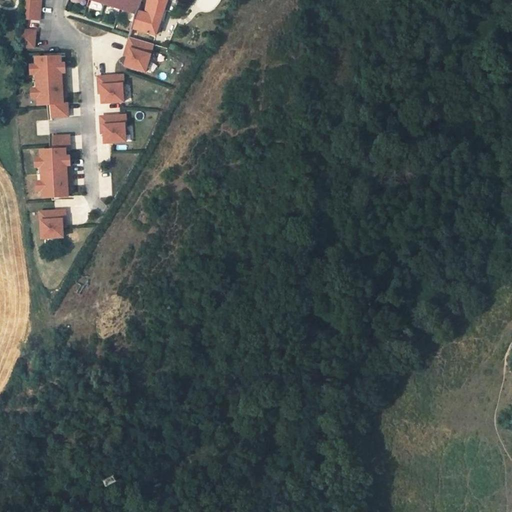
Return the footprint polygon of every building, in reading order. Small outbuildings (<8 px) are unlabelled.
[(43,0),(28,0),(28,1),(27,18),(42,20),(43,0)] [(84,0),(136,17),(137,12),(140,0),(84,0)] [(147,0),(143,14),(137,12),(136,17),(132,29),(155,36),(163,12),(173,15),(177,0),(147,0)] [(40,28),(25,27),(23,43),(38,44),(40,28)] [(152,43),(130,37),(126,47),(130,48),(125,65),(146,70),(150,54),(149,53),(152,43)] [(42,58),(33,58),(33,65),(37,65),(37,74),(33,74),(33,81),(62,81),(62,74),(58,74),(58,65),(58,58),(42,58)] [(125,74),(100,75),(100,84),(103,84),(103,101),(124,100),(124,83),(125,83),(125,74)] [(62,81),(33,81),(33,89),(37,89),(37,97),(33,97),(33,105),(42,105),(45,105),(45,103),(49,103),(49,117),(45,117),(45,119),(62,119),(62,105),(58,105),(58,98),(58,89),(62,89),(62,81)] [(127,115),(102,116),(102,125),(105,125),(105,142),(126,141),(126,124),(127,124),(127,115)] [(52,138),(45,138),(45,149),(42,149),(40,149),(40,152),(33,152),(33,159),(33,168),(33,181),(62,180),(62,171),(69,171),(69,163),(65,163),(65,148),(69,148),(68,134),(52,135),(52,138)] [(62,180),(33,181),(33,183),(33,191),(33,199),(42,199),(58,199),(58,191),(58,183),(62,183),(62,180)] [(63,211),(38,212),(39,223),(38,223),(39,241),(60,239),(59,222),(63,222),(63,211)]
